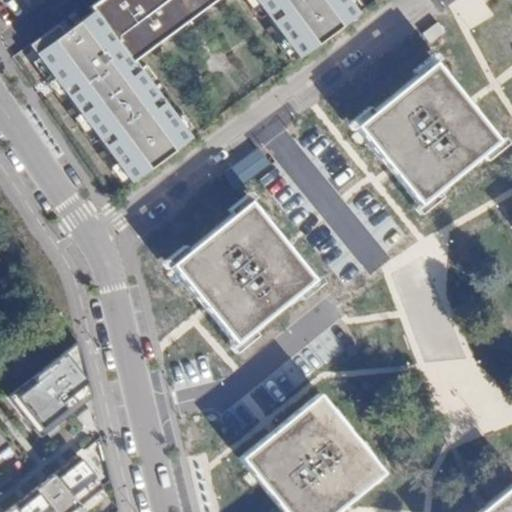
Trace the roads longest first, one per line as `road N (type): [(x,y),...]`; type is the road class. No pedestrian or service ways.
road 1 (residential): [(91,234),(403,0)]
road 2 (residential): [(166,511),(91,234)]
road 3 (residential): [(91,234),(0,101)]
